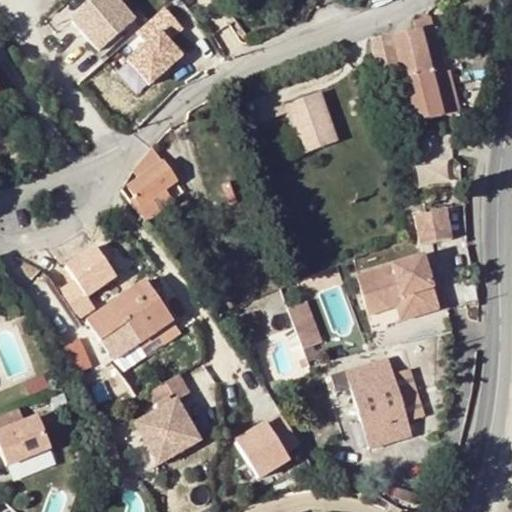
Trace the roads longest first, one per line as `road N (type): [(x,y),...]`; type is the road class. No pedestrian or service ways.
road 1 (tertiary): [(474,511),(503,382),(504,155),(511,125)]
road 2 (residential): [(126,149),(245,62),(405,0)]
road 3 (residential): [(0,240),(55,233),(92,211),(126,149)]
road 4 (residential): [(126,149),(0,204)]
